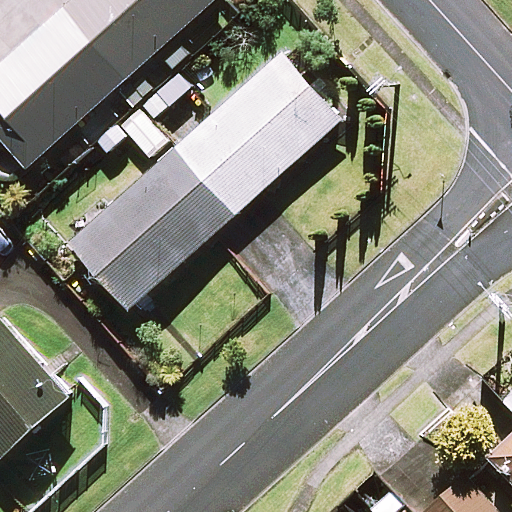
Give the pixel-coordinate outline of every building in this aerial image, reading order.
[(222,0),(81,0),(0,74),(0,129),(36,169),(222,0)] [(350,118),(290,52),(79,242),(139,309),(350,118)] [(0,442),(13,457),(76,399),(0,314),(0,442)] [(511,402),(508,407),(511,411),(511,444),(493,463),(511,482),(511,402)] [(461,485),(422,442),(382,479),(396,494),(376,511),(495,511),(466,480),(461,485)]
